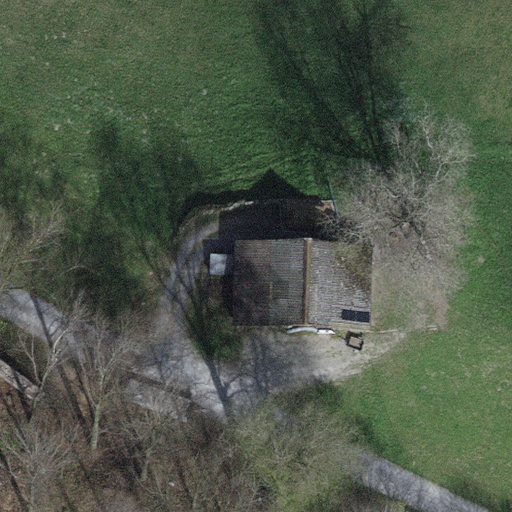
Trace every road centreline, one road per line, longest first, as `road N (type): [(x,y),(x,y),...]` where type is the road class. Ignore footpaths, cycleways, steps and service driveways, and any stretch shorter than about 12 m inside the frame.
road 1 (track): [(0,291),(135,368),(451,511)]
road 2 (track): [(225,239),(196,240),(135,368)]
